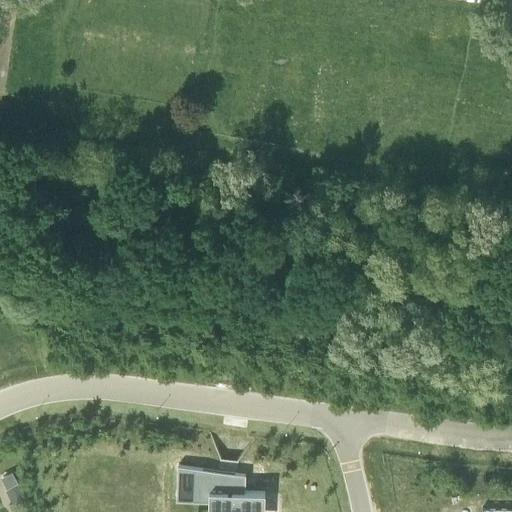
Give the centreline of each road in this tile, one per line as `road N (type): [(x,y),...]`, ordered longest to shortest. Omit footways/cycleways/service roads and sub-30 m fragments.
road 1 (residential): [(0,404),(101,384),(348,419)]
road 2 (residential): [(348,419),(511,438)]
